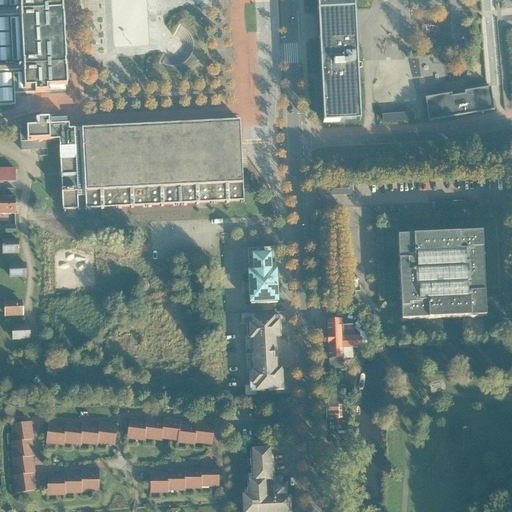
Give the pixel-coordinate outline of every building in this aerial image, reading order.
[(45,93),(65,93),(59,0),(0,0),(0,106),(13,106),(14,93),(33,93),(33,99),(45,98),(45,93)] [(355,0),(317,0),(318,13),(319,25),(320,39),(322,74),(324,123),(361,121),(355,0)] [(423,97),(427,120),(494,109),(490,85),(467,89),(423,97)] [(62,212),(244,205),(243,169),(242,125),(69,132),(69,127),(49,128),(49,125),(33,125),(33,130),(20,130),(21,153),(47,152),(49,152),(49,145),(59,144),(62,212)] [(0,181),(15,181),(15,170),(0,170),(0,181)] [(353,181),(326,181),(326,196),(353,195),(353,181)] [(0,210),(13,211),(14,198),(0,197),(0,210)] [(480,229),(396,232),(398,316),(483,313),(480,229)] [(1,251),(18,250),(18,241),(1,241),(1,251)] [(247,267),(247,278),(277,277),(276,265),(275,266),(274,245),(247,246),(248,267),(247,267)] [(10,276),(26,275),(26,265),(9,266),(10,276)] [(278,300),(277,277),(247,278),(248,302),(278,300)] [(5,317),(23,316),(22,302),(4,303),(5,317)] [(279,313),(245,315),(246,337),(252,337),(253,367),(250,367),(250,380),(248,380),(249,387),(283,385),(282,368),(281,369),(281,366),(277,366),(275,335),(279,335),(279,313)] [(341,320),(327,319),(328,368),(343,368),(342,348),(360,347),(360,334),(342,334),(341,320)] [(29,337),(29,326),(23,326),(12,326),(12,337),(29,337)] [(346,401),(329,401),(329,418),(346,418),(346,401)] [(145,441),(147,422),(130,420),(128,441),(145,443),(145,441)] [(162,441),(164,422),(147,420),(147,422),(145,441),(161,443),(162,441)] [(178,443),(180,424),(180,422),(164,420),(164,422),(162,441),(178,443)] [(14,444),(33,441),(34,441),(32,423),(11,426),(14,444)] [(195,444),(197,426),(180,424),(178,443),(178,445),(195,447),(195,444)] [(212,446),(214,426),(198,424),(197,426),(195,444),(212,446)] [(64,445),(66,427),(49,425),(47,445),(64,447),(64,445)] [(81,445),(83,427),(66,425),(66,427),(64,445),(81,447),(81,445)] [(98,445),(100,427),(83,425),(83,427),(81,445),(98,447),(98,445)] [(115,447),(117,427),(100,425),(100,427),(98,445),(115,447)] [(14,461),(33,458),(35,458),(33,441),(14,444),(12,444),(14,461)] [(242,511),(290,511),(290,494),(286,495),(286,483),(282,483),(271,475),(270,447),(250,448),(252,478),(248,478),(249,493),(241,493),(242,511)] [(15,478),(34,475),(36,475),(33,458),(14,461),(13,461),(15,478)] [(219,488),(219,468),(202,468),(202,470),(202,488),(219,488)] [(202,488),(202,470),(185,470),(185,472),(185,490),(202,490),(202,488)] [(99,472),(82,472),(82,474),(82,493),(99,492),(99,472)] [(185,490),(185,472),(168,472),(168,474),(168,492),(185,492),(185,490)] [(82,493),(82,474),(65,474),(65,476),(65,494),(82,494),(82,493)] [(168,492),(168,474),(151,474),(151,495),(168,494),(168,492)] [(16,494),(36,491),(34,475),(15,478),(14,478),(16,494)] [(65,494),(65,476),(48,477),(48,497),(65,497),(65,494)]
